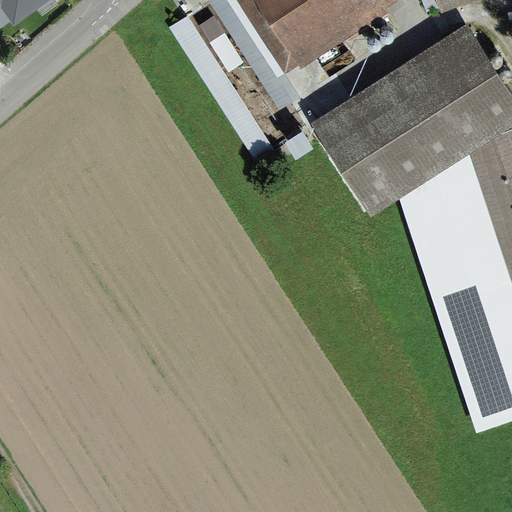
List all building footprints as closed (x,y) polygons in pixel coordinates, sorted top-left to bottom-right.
[(234,0),(280,75),(394,0),(234,0)] [(429,0),(435,13),(470,0),(429,0)] [(275,148),(189,16),(172,27),(259,158),(275,148)] [(245,63),(214,16),(200,26),(231,71),(245,63)] [(511,86),(468,20),(311,121),(372,215),(456,160),(511,337),(511,86)]
